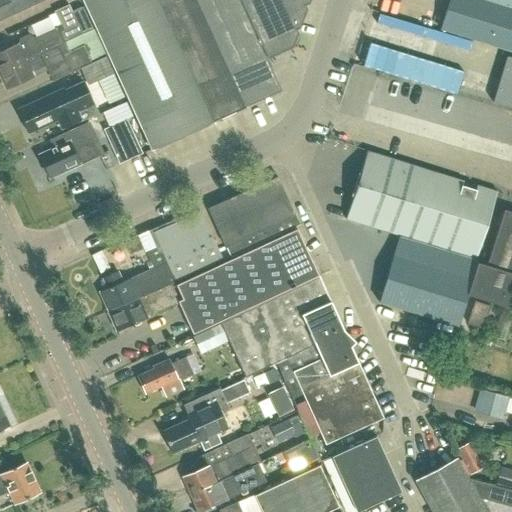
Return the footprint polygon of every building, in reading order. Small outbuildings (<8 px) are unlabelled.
[(0,0),(0,19),(44,0),(0,0)] [(82,0),(150,149),(212,121),(210,118),(213,117),(192,71),(221,58),(195,0),(82,0)] [(307,0),(195,0),(221,58),(242,103),(278,85),(265,57),(290,46),(307,0)] [(511,51),(511,0),(447,0),(439,28),(511,51)] [(0,70),(93,29),(83,8),(79,8),(77,8),(74,10),(73,11),(71,13),(77,24),(63,31),(61,26),(33,38),(32,37),(28,34),(19,38),(18,43),(0,51),(0,70)] [(393,62),(399,30),(387,28),(381,60),(393,62)] [(0,70),(0,75),(6,88),(33,76),(30,71),(45,64),(47,69),(63,62),(68,73),(81,68),(105,57),(93,29),(0,70)] [(105,57),(81,68),(87,82),(112,71),(105,57)] [(511,58),(506,57),(492,102),(511,108),(511,58)] [(213,117),(242,103),(221,58),(192,71),(213,117)] [(450,82),(452,62),(440,61),(438,81),(450,82)] [(92,105),(81,82),(64,90),(63,88),(17,109),(23,121),(22,123),(24,129),(27,130),(28,132),(57,119),(61,128),(79,119),(76,112),(92,105)] [(118,164),(141,154),(126,120),(103,130),(118,164)] [(366,145),(375,141),(366,122),(357,126),(366,145)] [(78,165),(101,154),(88,124),(50,141),(54,149),(38,156),(43,166),(42,169),(45,175),(48,176),(49,179),(78,165)] [(415,239),(436,173),(365,150),(345,216),(415,239)] [(436,173),(415,239),(474,258),(495,191),(436,173)] [(229,257),(294,226),(297,225),(276,179),(208,210),(229,257)] [(511,278),(511,212),(503,210),(486,265),(481,263),(469,296),(504,306),(511,278)] [(157,246),(173,281),(220,260),(199,212),(153,232),(159,245),(157,246)] [(192,335),(219,322),(317,276),(296,229),(175,286),(182,300),(177,302),(192,335)] [(469,296),(481,263),(476,261),(477,261),(398,236),(378,300),(456,325),(466,295),(469,296)] [(170,283),(173,281),(157,246),(145,252),(152,268),(121,282),(116,271),(101,278),(106,289),(98,292),(107,311),(170,283)] [(219,322),(244,378),(275,363),(342,332),(341,329),(317,276),(219,322)] [(150,314),(177,302),(174,295),(175,295),(170,283),(107,311),(115,330),(150,314)] [(482,328),(489,306),(474,301),(466,323),(482,328)] [(200,352),(225,340),(218,324),(192,336),(200,352)] [(287,389),(298,384),(354,358),(349,347),(354,342),(341,329),(342,332),(275,363),(287,389)] [(418,364),(430,369),(438,348),(425,343),(418,364)] [(192,373),(184,356),(170,363),(168,358),(151,365),(152,368),(136,376),(144,393),(159,386),(164,396),(182,388),(178,379),(192,373)] [(354,358),(298,384),(325,443),(381,418),(354,358)] [(225,403),(248,393),(242,380),(219,391),(225,403)] [(502,420),(508,397),(479,389),(472,412),(502,420)] [(203,451),(220,443),(215,432),(226,427),(215,402),(187,415),(189,419),(161,432),(171,453),(198,440),(203,451)] [(0,429),(9,426),(0,407),(0,429)] [(468,423),(487,426),(489,417),(470,414),(468,423)] [(230,475),(256,463),(259,462),(251,445),(253,445),(247,433),(202,454),(208,465),(181,477),(189,494),(230,475)] [(356,511),(392,495),(400,491),(375,437),(331,456),(356,511)] [(485,511),(478,499),(468,479),(456,458),(413,481),(429,511),(485,511)] [(0,494),(7,491),(14,504),(39,493),(25,462),(0,473),(0,494)] [(189,494),(196,511),(224,499),(224,498),(264,480),(256,463),(230,475),(189,494)] [(260,511),(324,511),(338,506),(318,464),(253,495),(260,511)] [(468,479),(478,499),(511,507),(511,490),(509,490),(468,479)] [(241,511),(236,501),(218,510),(219,511),(241,511)]
